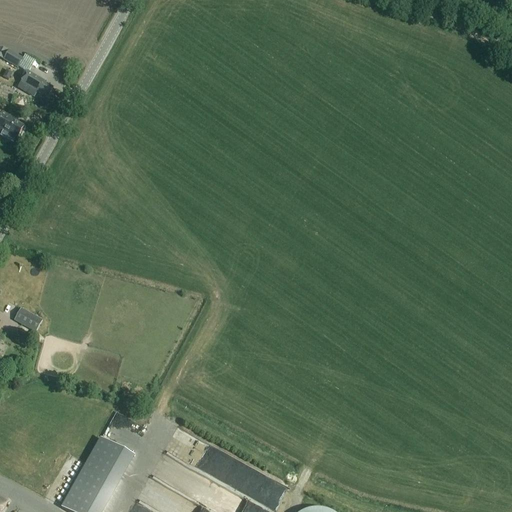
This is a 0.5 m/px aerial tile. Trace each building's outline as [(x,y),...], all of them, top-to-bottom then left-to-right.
[(474,9),(469,21),(487,29),(488,23),(486,8),(474,9)] [(0,54),(0,60),(2,62),(2,63),(16,71),(22,62),(3,50),(0,54)] [(44,84),(26,73),(20,84),(26,88),(24,92),(34,98),(36,94),(37,95),(38,93),(47,99),(52,91),(43,85),(44,84)] [(0,116),(0,132),(2,134),(0,137),(13,144),(15,139),(16,140),(23,128),(9,120),(10,118),(2,114),(0,116)] [(43,322),(21,310),(14,322),(36,334),(43,322)] [(101,440),(62,508),(68,511),(102,511),(133,458),(101,440)] [(0,511),(3,511),(8,504),(0,498),(0,511)]
